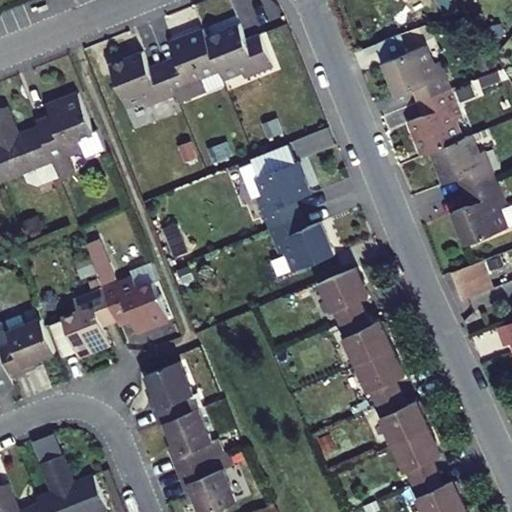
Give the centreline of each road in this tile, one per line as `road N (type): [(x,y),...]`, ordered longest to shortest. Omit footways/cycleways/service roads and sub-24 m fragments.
road 1 (residential): [(310,0),(419,275),(511,477)]
road 2 (residential): [(147,511),(115,431),(98,414),(57,405),(0,425)]
road 3 (residential): [(132,0),(0,52)]
